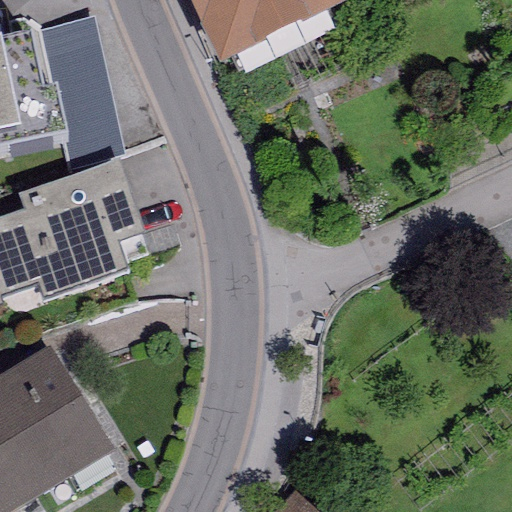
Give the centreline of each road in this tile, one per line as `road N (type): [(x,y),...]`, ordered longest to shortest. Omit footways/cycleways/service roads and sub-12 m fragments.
road 1 (tertiary): [(237,309),(224,231),(130,0)]
road 2 (residential): [(511,192),(237,309)]
road 3 (tertiary): [(184,511),(228,388),(237,309)]
